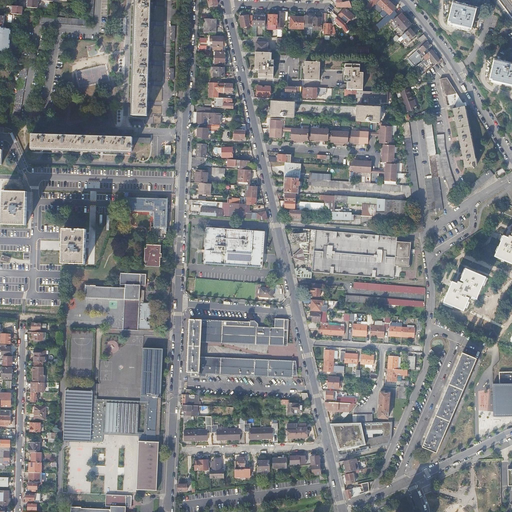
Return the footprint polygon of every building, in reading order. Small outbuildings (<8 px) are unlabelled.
[(87,0),(87,11),(86,19),(37,15),(37,22),(89,26),(89,19),(93,19),(94,0),(87,0)] [(137,0),(133,115),(148,115),(151,0),(137,0)] [(376,0),(370,0),(369,1),(362,9),(364,11),(363,12),(365,13),(365,12),(366,13),(376,1),(375,1),(376,0)] [(389,2),(391,0),(379,0),(377,3),(383,9),(389,2)] [(383,9),(385,10),(389,14),(396,8),(389,2),(383,9)] [(460,5),(455,4),(452,3),(448,22),(451,23),(450,24),(471,29),(476,9),(460,5)] [(25,6),(12,6),(12,7),(11,7),(11,8),(12,8),(12,13),(23,14),(23,9),(24,9),(25,6)] [(397,14),(403,9),(400,6),(397,9),(396,9),(390,15),(383,21),(386,24),(397,14)] [(338,16),(346,23),(349,19),(350,20),(354,16),(346,9),(343,13),(342,12),(338,16)] [(405,11),(403,9),(397,14),(398,16),(393,21),(398,26),(406,19),(402,14),(405,11)] [(278,28),(278,37),(282,38),(283,19),(286,19),(286,20),(287,20),(288,11),(278,11),(278,24),(278,28)] [(266,16),(265,27),(268,27),(268,24),(276,25),(276,28),(278,28),(278,24),(277,24),(278,15),(266,14),(266,16)] [(250,24),(253,24),(253,15),(249,15),(240,16),(242,26),(251,25),(250,24)] [(253,24),(252,36),(255,36),(256,25),(262,25),(262,27),(263,27),(263,29),(265,29),(265,27),(266,16),(261,16),(261,15),(253,15),(253,24)] [(304,17),(296,16),(295,28),(304,28),(304,27),(304,17)] [(304,17),(304,27),(313,27),(313,23),(312,23),(312,16),(304,16),(304,17)] [(343,27),(344,26),(346,23),(338,16),(335,20),(343,27)] [(216,18),(205,18),(204,31),(215,31),(216,18)] [(313,27),(313,30),(322,30),(322,23),(322,19),(322,18),(313,18),(313,23),(313,27)] [(406,19),(398,26),(403,31),(411,24),(406,19)] [(4,23),(0,22),(0,50),(9,54),(11,28),(7,28),(7,27),(4,26),(4,23)] [(324,29),(323,30),(324,31),(324,33),(332,34),(332,24),(325,24),(325,29),(324,29)] [(162,27),(156,28),(156,32),(154,32),(155,40),(164,39),(162,27)] [(399,38),(397,40),(399,42),(402,39),(403,40),(404,39),(407,42),(416,35),(413,32),(410,28),(399,38)] [(418,39),(421,42),(426,37),(423,34),(418,39)] [(390,40),(393,43),(397,40),(399,38),(396,35),(390,40)] [(213,50),(223,50),(224,36),(213,36),(210,36),(210,41),(213,41),(213,50)] [(256,42),(256,51),(271,52),(271,49),(267,49),(268,40),(267,40),(267,39),(266,38),(263,38),(263,42),(261,42),(256,42)] [(428,42),(427,41),(419,48),(422,52),(429,46),(427,43),(428,42)] [(421,76),(425,72),(427,71),(439,60),(431,50),(423,57),(424,59),(421,63),(420,62),(414,67),(421,76)] [(225,67),(226,52),(216,51),(215,66),(225,67)] [(271,52),(256,51),(255,69),(259,69),(258,77),(274,78),(274,60),(271,60),(271,52)] [(305,66),(305,74),(307,74),(306,79),(320,80),(321,61),(318,61),(318,60),(317,60),(317,61),(307,61),(307,66),(305,66)] [(511,64),(501,62),(496,61),(493,61),(489,79),(492,79),(492,81),(511,85),(511,64)] [(346,88),(347,89),(361,89),(361,71),(357,71),(358,63),(343,63),(342,81),(346,81),(346,88)] [(17,93),(13,116),(18,117),(27,65),(21,64),(18,87),(17,93)] [(215,66),(212,66),(211,70),(214,70),(214,75),(225,76),(225,71),(225,67),(215,66)] [(447,77),(440,79),(443,96),(447,95),(450,109),(452,108),(454,116),(453,116),(454,120),(455,120),(458,136),(457,136),(458,140),(459,139),(462,156),(461,156),(462,159),(463,159),(464,167),(473,166),(473,168),(474,168),(474,165),(477,165),(465,106),(462,106),(461,100),(458,100),(457,93),(454,94),(453,87),(449,88),(447,77)] [(234,83),(209,82),(209,84),(217,85),(217,84),(225,84),(225,88),(225,92),(233,92),(234,83)] [(257,86),(257,91),(258,92),(258,95),(270,96),(271,86),(265,86),(265,87),(264,87),(264,85),(258,85),(258,86),(257,86)] [(317,87),(308,86),(308,88),(304,88),(303,98),(316,98),(317,87)] [(408,87),(397,90),(398,93),(401,92),(409,111),(414,109),(413,107),(418,104),(415,96),(413,97),(409,88),(408,87)] [(373,92),(373,96),(382,96),(382,102),(387,103),(387,92),(373,92)] [(232,103),(233,98),(221,97),(217,97),(217,107),(222,107),(222,106),(224,106),(224,107),(233,108),(234,104),(232,103)] [(272,100),(271,116),(273,116),(274,105),(293,106),(292,117),(294,117),(295,102),(272,100)] [(274,105),(273,116),(292,117),(293,106),(274,105)] [(381,107),(358,105),(357,121),(359,121),(360,110),(379,111),(378,122),(380,123),(381,107)] [(360,110),(359,121),(378,122),(379,111),(360,110)] [(220,124),(221,113),(210,112),(209,123),(220,124)] [(431,118),(424,119),(432,178),(425,179),(430,214),(443,212),(438,177),(439,177),(431,118)] [(270,124),(269,132),(271,132),(270,137),(282,138),(282,131),(282,128),(283,120),(271,120),(271,124),(270,124)] [(417,224),(424,223),(409,122),(402,123),(417,224)] [(391,143),(392,123),(382,123),(382,125),(380,125),(380,129),(380,130),(378,130),(378,132),(378,135),(378,138),(380,138),(379,140),(379,143),(391,143)] [(208,127),(199,127),(198,136),(203,136),(203,138),(208,138),(208,127)] [(292,128),(292,131),(291,140),(295,140),(296,140),(296,141),(304,142),(304,140),(306,141),(309,141),(309,140),(309,135),(310,129),(292,128)] [(239,129),(235,129),(234,139),(241,140),(241,138),(245,139),(245,130),(239,129)] [(312,129),(312,135),(312,140),(315,140),(316,140),(316,142),(324,142),(324,141),(326,141),(329,141),(329,139),(329,134),(330,130),(312,129)] [(332,131),(332,135),(331,140),(331,142),(335,142),(336,142),(336,144),(344,144),(344,143),(346,143),(349,143),(349,140),(349,136),(350,132),(332,131)] [(369,143),(370,134),(370,132),(352,131),(352,136),(351,141),(351,142),(354,142),(356,142),(356,144),(364,144),(364,143),(366,143),(369,143)] [(32,133),(32,148),(132,151),(132,147),(134,147),(134,145),(132,145),(132,142),(151,143),(151,137),(32,133)] [(444,134),(437,135),(438,148),(442,170),(452,198),(458,193),(449,168),(444,147),(444,134)] [(198,143),(197,156),(205,157),(206,144),(198,143)] [(382,149),(381,156),(383,156),(383,158),(382,161),(394,162),(395,145),(383,144),(383,147),(383,149),(382,149)] [(223,147),(222,147),(222,157),(233,156),(233,147),(225,147),(225,145),(223,145),(223,147)] [(278,157),(269,156),(270,161),(278,162),(278,161),(287,162),(288,162),(292,163),(292,155),(279,154),(278,157)] [(193,156),(192,166),(205,166),(206,157),(205,157),(197,156),(193,156)] [(351,160),(350,166),(350,175),(354,175),(354,171),(370,172),(370,169),(371,160),(368,160),(366,160),(366,159),(359,158),(358,160),(357,159),(353,159),(353,160),(351,160)] [(242,159),(229,159),(228,164),(233,165),(233,166),(239,167),(239,164),(241,164),(241,168),(243,168),(249,168),(250,160),(249,160),(243,160),(242,159)] [(300,163),(292,163),(288,162),(287,177),(299,178),(300,163)] [(383,170),(383,173),(383,176),(385,176),(385,177),(384,181),(396,181),(397,164),(385,163),(385,166),(385,168),(384,168),(383,170)] [(502,167),(495,172),(497,175),(497,176),(505,171),(502,167)] [(250,169),(239,168),(238,181),(249,182),(250,169)] [(494,173),(490,168),(453,198),(457,203),(494,173)] [(198,170),(196,182),(200,182),(207,183),(208,170),(198,170)] [(287,177),(285,177),(285,188),(298,188),(298,185),(299,185),(299,181),(298,181),(299,178),(287,177)] [(412,196),(410,185),(350,181),(330,180),(324,179),(311,178),(308,178),(308,180),(308,185),(404,191),(404,200),(412,200),(412,196)] [(200,182),(199,194),(211,195),(212,183),(207,183),(200,182)] [(257,186),(247,186),(247,189),(248,189),(247,197),(256,198),(257,186)] [(4,191),(3,224),(27,225),(28,192),(4,191)] [(324,200),(324,203),(324,208),(323,211),(323,213),(323,218),(332,219),(352,220),(352,218),(354,218),(354,214),(352,214),(352,213),(334,212),(335,201),(369,204),(368,216),(378,217),(378,225),(391,225),(409,226),(409,225),(414,226),(414,219),(409,218),(409,217),(413,217),(412,201),(392,200),(392,199),(324,194),(324,200)] [(168,198),(160,198),(134,197),(126,196),(126,198),(124,198),(123,200),(126,200),(125,210),(154,211),(154,226),(151,226),(151,234),(167,234),(168,198)] [(246,213),(247,204),(228,202),(228,212),(224,211),(224,217),(251,219),(252,213),(246,213)] [(511,205),(507,204),(503,213),(511,216),(511,205)] [(201,207),(201,214),(223,216),(224,208),(201,207)] [(301,210),(290,209),(290,217),(300,218),(301,210)] [(268,220),(266,211),(257,213),(257,217),(254,217),(254,219),(268,220)] [(206,227),(204,263),(262,267),(265,231),(249,230),(250,229),(247,228),(247,230),(234,229),(235,227),(232,227),(231,229),(206,227)] [(316,229),(290,227),(290,234),(294,233),(296,233),(296,234),(298,234),(298,233),(303,233),(306,233),(307,241),(302,241),(302,242),(299,242),(300,246),(302,244),(305,261),(305,262),(306,262),(306,268),(313,268),(316,230),(316,229)] [(64,228),(62,262),(85,263),(86,229),(77,228),(76,231),(73,230),(74,228),(64,228)] [(396,237),(316,230),(313,268),(312,271),(393,278),(395,263),(408,264),(410,243),(396,241),(396,237)] [(296,233),(294,233),(294,237),(293,237),(294,242),(299,242),(302,242),(302,241),(307,241),(306,233),(303,233),(298,233),(298,234),(296,234),(296,233)] [(511,236),(509,235),(508,238),(506,243),(503,242),(498,252),(496,252),(494,256),(497,257),(511,263),(511,236)] [(503,236),(499,244),(496,252),(498,252),(503,242),(506,243),(508,238),(503,236)] [(146,248),(146,260),(146,264),(145,264),(145,265),(146,265),(146,266),(160,266),(160,257),(161,253),(161,244),(146,244),(147,244),(146,248)] [(302,244),(300,246),(292,257),(305,261),(302,244)] [(306,268),(294,267),(296,277),(312,278),(312,271),(313,268),(306,268)] [(486,277),(467,269),(462,280),(463,281),(463,283),(458,281),(457,283),(454,288),(452,287),(447,297),(445,297),(443,302),(463,310),(470,295),(476,298),(486,277)] [(124,328),(139,329),(142,274),(122,272),(121,284),(126,284),(126,288),(96,286),(97,285),(86,284),(86,283),(85,297),(86,297),(86,296),(125,299),(124,328)] [(354,288),(425,294),(425,289),(425,287),(354,281),(354,288)] [(452,281),(445,297),(447,297),(452,287),(454,288),(457,283),(452,281)] [(255,283),(239,282),(239,291),(242,292),(242,298),(254,299),(255,283)] [(261,287),(260,295),(272,296),(273,288),(261,287)] [(324,296),(324,288),(312,287),(310,287),(310,291),(311,291),(311,295),(324,296)] [(400,305),(424,307),(425,301),(346,295),(345,301),(381,304),(400,305)] [(311,310),(321,311),(322,305),(324,305),(324,300),(312,299),(311,303),(309,303),(309,306),(311,306),(311,310)] [(324,318),(325,311),(321,311),(311,310),(310,315),(313,315),(312,321),(320,322),(321,318),(324,318)] [(325,325),(326,311),(325,311),(324,318),(321,318),(320,322),(322,322),(321,334),(332,334),(332,325),(325,325)] [(389,323),(385,323),(376,322),(376,325),(373,325),(374,315),(368,314),(368,322),(368,325),(372,325),(371,336),(384,337),(385,329),(388,329),(389,323)] [(189,319),(188,350),(200,351),(201,342),(201,339),(284,343),(284,327),(285,318),(275,318),(275,327),(250,326),(250,322),(202,319),(202,318),(199,318),(199,319),(189,319)] [(288,322),(285,318),(284,327),(284,343),(201,339),(201,342),(287,346),(288,322)] [(367,336),(368,325),(361,324),(362,322),(357,321),(357,324),(354,324),(353,335),(367,336)] [(401,336),(402,327),(402,323),(392,322),(392,327),(390,326),(389,335),(401,336)] [(336,326),(332,325),(332,334),(344,335),(344,326),(344,324),(336,324),(336,326)] [(407,327),(402,327),(401,336),(414,337),(415,328),(414,328),(414,326),(407,325),(407,327)] [(33,332),(33,335),(33,339),(34,339),(33,342),(44,343),(45,342),(45,341),(45,332),(33,332)] [(2,334),(1,343),(10,343),(11,334),(2,334)] [(0,346),(0,354),(10,355),(11,347),(0,346)] [(34,349),(34,362),(43,362),(45,362),(45,354),(48,354),(48,350),(34,349)] [(166,350),(143,349),(141,397),(159,398),(164,399),(166,350)] [(200,351),(188,350),(187,376),(206,377),(207,374),(221,374),(221,359),(200,359),(200,356),(200,351)] [(323,360),(334,361),(334,353),(334,350),(324,350),(323,360)] [(345,362),(357,363),(358,354),(345,353),(345,361),(345,362)] [(437,453),(476,359),(462,353),(459,361),(452,378),(447,389),(438,410),(433,421),(426,439),(422,447),(437,453)] [(361,363),(373,364),(374,355),(362,354),(361,363)] [(4,366),(12,366),(12,356),(4,356),(4,366)] [(297,360),(200,356),(200,359),(221,359),(228,360),(262,361),(269,362),(294,363),(293,376),(296,376),(297,360)] [(388,365),(400,366),(401,357),(389,356),(388,365)] [(228,360),(227,375),(262,376),(262,361),(228,360)] [(334,361),(323,360),(323,370),(333,371),(334,361)] [(43,362),(34,362),(34,366),(33,369),(33,371),(33,372),(43,372),(43,362)] [(293,377),(293,376),(294,363),(269,362),(268,376),(293,377)] [(400,366),(388,365),(387,380),(391,381),(390,382),(395,383),(395,381),(397,381),(397,367),(400,368),(400,366)] [(4,367),(4,378),(12,378),(13,368),(4,367)] [(511,416),(511,371),(500,372),(500,383),(493,383),(494,417),(511,416)] [(43,372),(33,372),(33,382),(43,382),(43,372)] [(338,376),(329,376),(329,388),(338,388),(338,383),(340,383),(340,380),(338,380),(338,376)] [(33,382),(31,382),(31,392),(38,392),(44,392),(44,382),(43,382),(33,382)] [(400,387),(399,398),(406,399),(407,387),(400,387)] [(102,442),(103,434),(103,431),(137,432),(138,418),(139,404),(97,403),(97,399),(97,396),(92,396),(92,392),(93,392),(93,391),(91,391),(65,390),(65,391),(67,391),(66,414),(65,440),(64,440),(64,441),(90,442),(90,441),(102,442)] [(326,398),(330,399),(334,399),(336,399),(336,396),(338,396),(338,393),(340,393),(340,391),(327,390),(326,398)] [(380,391),(379,418),(388,418),(390,392),(380,391)] [(1,392),(0,398),(2,398),(2,406),(11,407),(12,393),(1,392)] [(186,394),(183,394),(183,405),(200,405),(200,401),(198,401),(199,395),(191,395),(186,394)] [(141,397),(141,401),(148,401),(148,405),(147,433),(147,436),(139,436),(139,443),(157,444),(159,398),(141,397)] [(337,402),(325,401),(326,407),(331,408),(331,410),(338,410),(339,408),(341,408),(341,410),(346,410),(347,410),(349,412),(356,403),(355,403),(337,402)] [(289,402),(289,412),(298,413),(298,411),(302,411),(302,403),(289,402)] [(200,405),(183,405),(182,410),(186,411),(185,415),(191,416),(194,416),(194,410),(202,410),(202,406),(200,405)] [(35,412),(35,413),(35,419),(46,419),(46,406),(35,406),(35,412)] [(11,425),(11,410),(0,410),(0,424),(0,425),(8,426),(8,425),(11,425)] [(372,414),(353,414),(353,422),(372,422),(372,414)] [(245,418),(240,418),(241,424),(239,424),(239,428),(217,429),(217,424),(215,424),(215,425),(214,425),(212,425),(212,416),(210,416),(206,416),(207,429),(184,430),(185,440),(208,440),(207,432),(217,432),(217,440),(240,439),(240,431),(250,431),(250,439),(273,438),(273,430),(277,430),(277,423),(272,423),(272,428),(250,428),(250,424),(247,424),(245,424),(245,418)] [(41,422),(31,422),(30,432),(40,432),(41,422)] [(392,422),(331,425),(339,455),(388,444),(391,438),(392,422)] [(307,423),(297,424),(298,437),(308,437),(307,423)] [(298,437),(297,424),(288,424),(288,430),(288,433),(288,437),(298,437)] [(57,442),(58,433),(49,433),(49,442),(57,442)] [(0,446),(0,449),(10,450),(10,440),(2,440),(2,445),(0,445),(0,447),(0,446)] [(40,442),(31,442),(31,446),(29,446),(29,452),(31,452),(35,452),(40,452),(40,442)] [(157,444),(139,443),(137,492),(160,493),(160,491),(162,444),(157,444)] [(0,465),(5,465),(10,465),(10,450),(0,449),(0,465)] [(35,452),(31,452),(31,462),(41,462),(41,452),(40,452),(35,452)] [(306,455),(290,456),(290,464),(300,464),(306,464),(306,455)] [(324,463),(323,458),(319,458),(319,455),(311,456),(312,464),(320,463),(324,463)] [(236,461),(236,467),(239,467),(239,468),(245,468),(245,457),(238,457),(238,461),(236,461)] [(210,466),(210,478),(224,477),(223,469),(221,469),(220,458),(215,458),(215,461),(212,461),(212,466),(210,466)] [(273,458),(273,468),(287,467),(287,458),(273,458)] [(358,462),(357,458),(354,458),(343,461),(346,472),(347,472),(356,470),(355,462),(358,462)] [(208,460),(194,460),(195,470),(208,469),(208,460)] [(257,460),(258,471),(270,471),(270,460),(257,460)] [(31,462),(29,462),(29,472),(40,472),(41,472),(41,462),(31,462)] [(320,463),(312,464),(313,474),(321,473),(320,463)] [(359,469),(356,470),(347,472),(346,472),(346,474),(348,483),(355,482),(354,473),(359,471),(359,469)] [(29,472),(29,482),(40,482),(40,472),(29,472)] [(178,484),(178,490),(187,491),(187,484),(185,484),(185,480),(179,480),(179,484),(178,484)] [(29,482),(29,489),(32,489),(32,491),(36,491),(36,490),(37,490),(38,483),(29,482)] [(347,499),(355,496),(354,493),(361,491),(360,487),(345,490),(347,499)] [(0,502),(0,507),(10,507),(10,498),(9,498),(9,494),(0,493),(0,502)] [(26,493),(26,501),(40,502),(40,493),(26,493)] [(126,511),(126,507),(132,508),(132,496),(106,494),(106,506),(111,506),(111,510),(81,508),(81,507),(72,507),(72,506),(71,506),(70,511),(126,511)] [(33,510),(33,511),(36,511),(37,511),(37,502),(29,502),(28,510),(33,510)]
